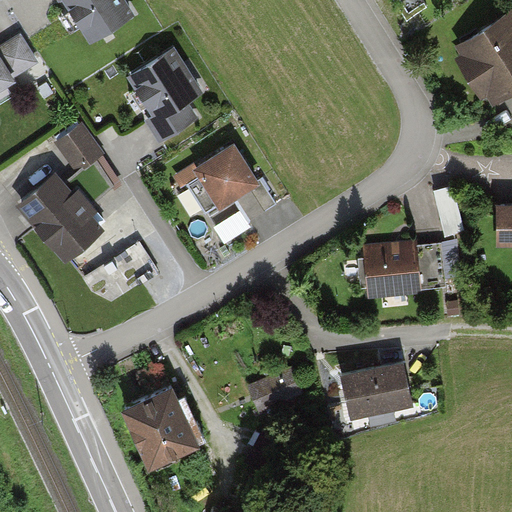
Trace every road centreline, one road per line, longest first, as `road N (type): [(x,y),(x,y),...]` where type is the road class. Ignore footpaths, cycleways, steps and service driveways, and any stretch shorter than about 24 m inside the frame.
road 1 (residential): [(52,370),(162,319),(398,177),(414,157),(416,111),(351,0)]
road 2 (track): [(271,255),(314,328),(346,342),(511,336)]
road 3 (secondary): [(117,511),(52,370)]
